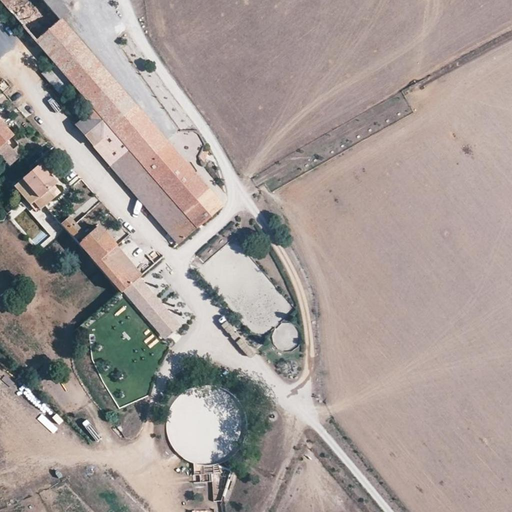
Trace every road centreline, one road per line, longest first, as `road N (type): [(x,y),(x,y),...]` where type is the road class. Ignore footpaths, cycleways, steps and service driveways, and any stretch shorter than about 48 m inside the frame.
road 1 (unclassified): [(390,511),(175,262),(235,191),(125,0)]
road 2 (unknown): [(159,511),(0,332)]
